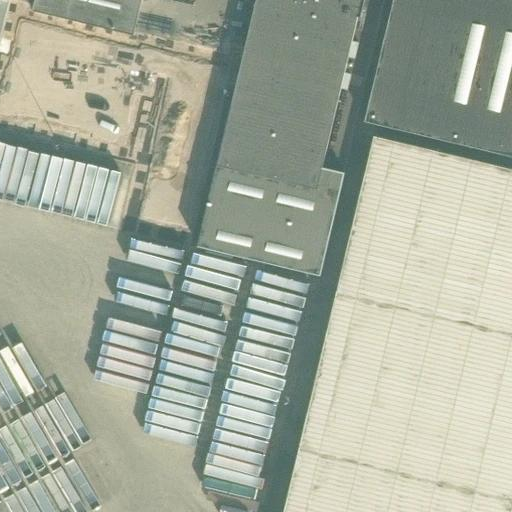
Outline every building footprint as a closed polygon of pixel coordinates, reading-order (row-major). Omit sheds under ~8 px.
[(0,0),(0,41),(10,0),(0,0)] [(35,0),(33,13),(134,37),(142,0),(35,0)] [(145,235),(321,276),(345,174),(322,168),(359,14),(358,13),(361,0),(257,0),(255,9),(242,62),(232,106),(179,93),(146,234),(145,235)] [(511,0),(393,0),(365,123),(511,158),(511,0)] [(11,8),(0,55),(0,127),(144,161),(127,230),(146,234),(179,93),(232,106),(242,62),(190,50),(134,37),(33,13),(11,8)] [(511,511),(511,169),(375,137),(284,511),(511,511)] [(0,199),(56,210),(66,157),(17,148),(14,163),(3,161),(7,143),(0,141),(0,199)] [(0,511),(73,511),(117,491),(91,438),(98,435),(74,387),(59,394),(27,329),(0,342),(0,393),(7,409),(0,412),(0,511)]
